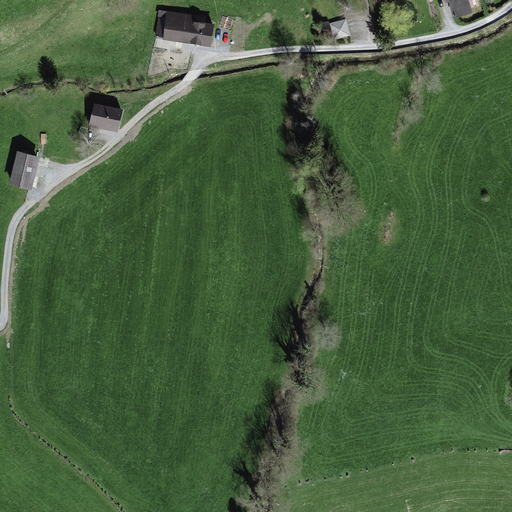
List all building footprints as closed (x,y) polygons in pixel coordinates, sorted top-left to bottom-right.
[(468,0),(445,0),(446,1),(449,1),(453,16),(472,11),(468,0)] [(155,37),(211,45),(214,22),(202,21),(202,19),(196,18),(196,15),(159,9),(155,37)] [(346,18),(330,23),(334,39),(350,35),(346,18)] [(323,30),(330,28),(328,21),(321,23),(323,30)] [(118,131),(123,108),(94,101),(89,125),(118,131)] [(18,149),(9,183),(32,188),(40,155),(18,149)]
